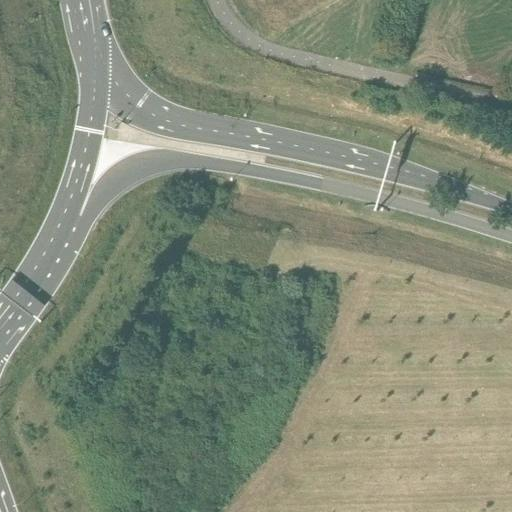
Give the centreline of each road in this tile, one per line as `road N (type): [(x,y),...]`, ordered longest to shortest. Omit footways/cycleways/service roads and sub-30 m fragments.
road 1 (tertiary): [(511,212),(346,157),(154,117),(109,76),(93,37)]
road 2 (tertiary): [(75,210),(126,172),(188,161),(338,189),(511,239)]
road 3 (trunk): [(75,210),(92,109),(93,37)]
road 4 (trunk): [(0,328),(75,210)]
